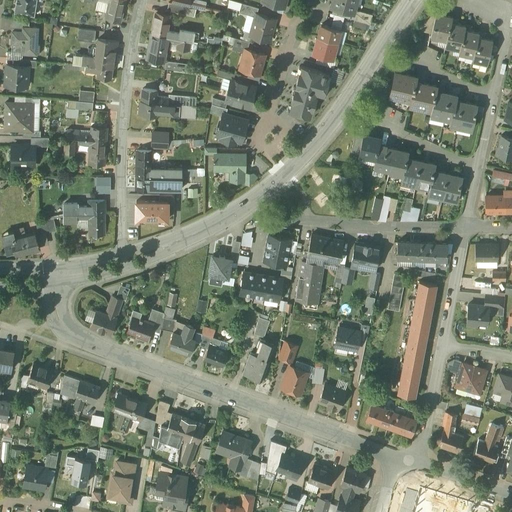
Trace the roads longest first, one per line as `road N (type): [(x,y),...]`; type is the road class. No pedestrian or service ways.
road 1 (residential): [(392,456),(84,341),(56,306),(53,278)]
road 2 (tertiary): [(124,261),(222,220),(301,159),(414,0)]
road 3 (residential): [(143,0),(120,173),(124,261)]
road 4 (residential): [(465,227),(259,223),(253,258)]
road 5 (residential): [(310,0),(288,37),(266,109),(266,137)]
road 6 (residential): [(416,466),(442,346)]
road 7 (residential): [(442,346),(465,227)]
